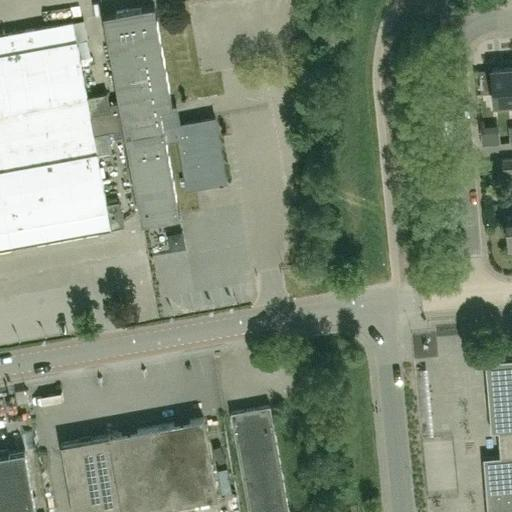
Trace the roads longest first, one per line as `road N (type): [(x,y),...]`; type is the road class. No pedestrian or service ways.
road 1 (unclassified): [(0,365),(380,303)]
road 2 (residential): [(479,298),(457,63),(468,35),(511,25)]
road 3 (unclassified): [(401,511),(380,303)]
